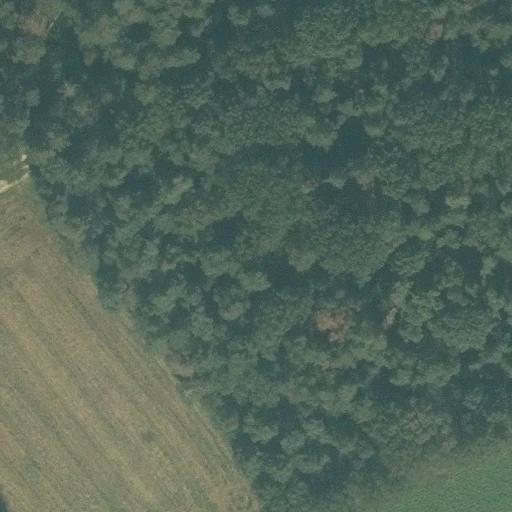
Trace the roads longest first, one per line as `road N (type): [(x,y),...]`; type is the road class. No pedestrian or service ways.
road 1 (track): [(319,0),(0,187)]
road 2 (track): [(339,511),(511,435)]
